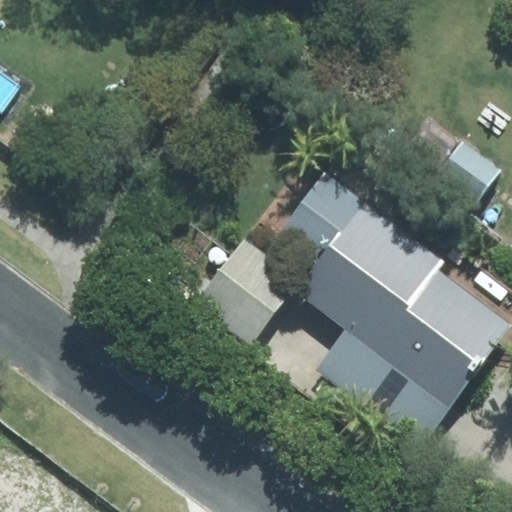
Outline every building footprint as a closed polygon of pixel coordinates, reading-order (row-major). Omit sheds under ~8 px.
[(461,152),(433,185),(470,216),(497,182),(461,152)] [(314,276),(290,309),(342,345),(314,383),(419,459),(506,338),(432,284),(436,276),(318,189),(275,249),(314,276)] [(132,208),(101,250),(122,266),(154,223),(132,208)] [(240,250),(191,316),(245,357),(294,291),(240,250)] [(84,511),(33,473),(2,511),(84,511)]
